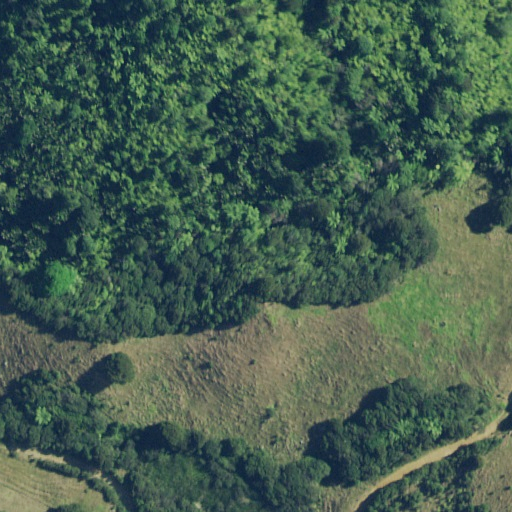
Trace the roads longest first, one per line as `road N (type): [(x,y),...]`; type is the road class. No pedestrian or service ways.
road 1 (track): [(369,511),(382,491),(491,426),(511,397)]
road 2 (track): [(0,432),(124,485),(131,511)]
